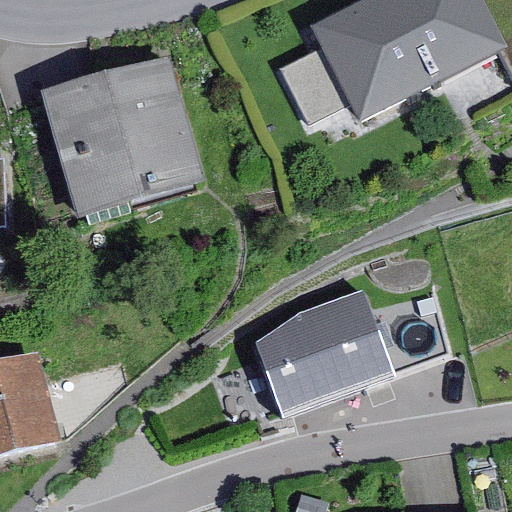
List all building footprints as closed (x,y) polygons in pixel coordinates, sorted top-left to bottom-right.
[(511,0),(400,0),(312,45),(361,140),(502,69),(511,89),(511,0)] [(168,73),(40,111),(77,238),(205,201),(168,73)] [(255,363),(284,442),(398,401),(393,388),(453,367),(437,297),(369,316),(365,306),(301,329),(255,363)] [(38,371),(0,380),(0,481),(63,465),(38,371)] [(330,511),(331,509),(301,501),(297,511),(330,511)]
